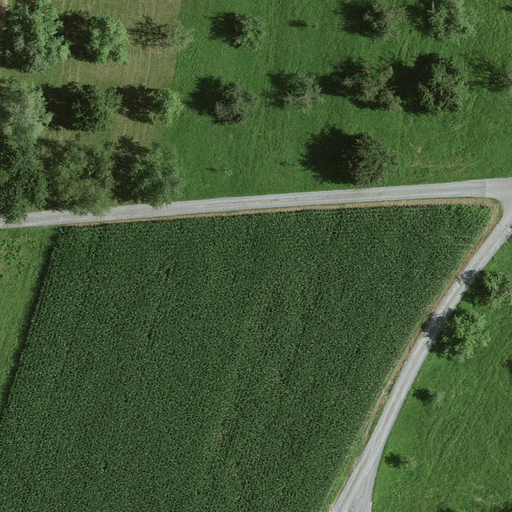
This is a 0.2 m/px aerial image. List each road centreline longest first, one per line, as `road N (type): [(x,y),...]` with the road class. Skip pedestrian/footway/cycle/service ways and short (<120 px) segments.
road 1 (track): [(0,223),(293,198),(511,190)]
road 2 (track): [(511,216),(441,314),(368,457),(362,511)]
